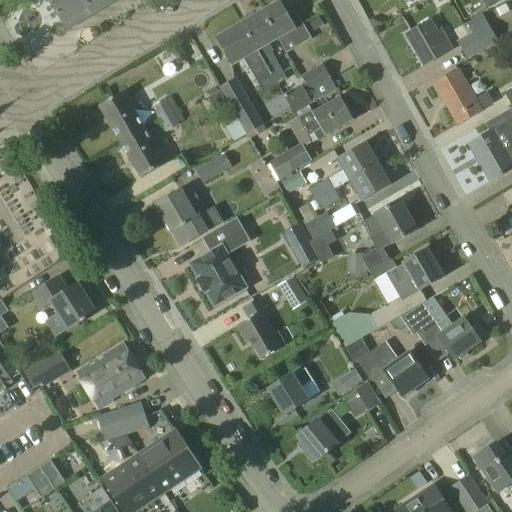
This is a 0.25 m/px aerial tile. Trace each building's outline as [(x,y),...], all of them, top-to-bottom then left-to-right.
[(47,0),(66,31),(117,0),(47,0)] [(506,0),(481,0),(486,10),(506,0)] [(261,13),(276,40),(281,48),(294,40),(298,47),(310,40),(297,17),(290,21),(279,2),(261,13)] [(276,40),(261,13),(241,25),(277,86),(287,81),(272,53),(273,52),(269,44),(276,40)] [(472,33),(458,42),(468,59),(497,42),(488,26),(482,15),(472,21),(477,31),(472,33)] [(441,40),(430,21),(406,35),(424,66),(452,50),(445,38),(441,40)] [(277,86),(241,25),(215,40),(231,66),(244,59),(264,94),(277,86)] [(331,78),(323,64),(302,77),(310,91),(331,78)] [(475,100),(459,71),(435,85),(458,125),(493,105),(487,93),(475,100)] [(220,89),(238,120),(246,134),(247,136),(265,126),(236,79),(220,89)] [(312,104),(301,85),(283,96),(294,114),(312,104)] [(121,142),(144,129),(132,109),(137,106),(127,90),(100,106),(121,142)] [(352,121),(339,99),(313,114),(311,111),(297,119),(312,144),(352,121)] [(173,112),(166,100),(152,107),(160,119),(173,112)] [(176,117),(173,112),(160,119),(167,132),(185,122),(182,115),(176,117)] [(511,119),(493,131),(469,145),(491,182),(511,169),(511,119)] [(155,147),(144,129),(121,142),(142,178),(169,162),(159,145),(155,147)] [(350,181),(378,164),(366,143),(338,160),(344,171),(308,192),(319,211),(340,199),(334,189),(350,180),(350,181)] [(269,163),(281,182),(303,169),(302,167),(312,161),(302,144),(269,163)] [(232,168),(225,155),(197,171),(204,184),(232,168)] [(391,185),(378,164),(350,181),(362,202),(391,185)] [(304,171),(303,169),(281,182),(288,195),(307,184),(301,173),(304,171)] [(511,205),(511,189),(502,195),(509,208),(511,205)] [(201,203),(194,191),(183,197),(179,191),(157,204),(174,233),(175,233),(182,246),(181,246),(182,247),(223,223),(214,208),(196,219),(190,210),(201,203)] [(377,215),(362,224),(370,239),(378,234),(386,248),(393,244),(416,231),(400,202),(377,215)] [(335,228),(327,213),(306,225),(314,239),(335,228)] [(251,242),(238,219),(203,239),(211,254),(192,265),(201,279),(198,281),(205,293),(207,291),(216,306),(246,289),(227,256),(251,242)] [(384,263),(377,249),(363,257),(361,254),(349,255),(350,282),(384,263)] [(400,317),(421,305),(422,306),(427,302),(420,291),(443,279),(427,251),(405,264),(405,265),(391,273),(398,286),(394,288),(400,298),(369,316),(349,314),(332,324),(345,347),(377,330),(400,317)] [(286,308),(304,302),(296,278),(279,284),(286,308)] [(66,293),(58,279),(33,295),(42,309),(51,303),(68,330),(94,314),(76,286),(66,293)] [(265,310),(259,299),(243,308),(249,320),(238,327),(248,343),(251,341),(262,360),(283,348),(262,313),(265,310)] [(421,305),(400,317),(412,336),(417,333),(434,358),(447,349),(455,361),(480,342),(465,321),(443,336),(422,306),(421,305)] [(490,313),(482,319),(487,327),(495,321),(490,313)] [(2,317),(0,314),(0,334),(9,329),(2,317)] [(370,354),(362,339),(346,348),(355,364),(357,363),(372,384),(385,374),(402,397),(427,379),(409,354),(398,362),(384,344),(370,354)] [(0,394),(7,390),(5,386),(11,382),(0,365),(0,353),(5,350),(0,342),(0,394)] [(145,379),(123,345),(77,375),(99,410),(112,402),(111,401),(145,379)] [(52,379),(42,362),(24,373),(33,390),(52,379)] [(312,381),(304,369),(292,377),(292,376),(269,390),(285,415),(308,401),(300,389),(312,381)] [(363,383),(355,370),(331,385),(339,397),(363,383)] [(380,404),(368,384),(343,399),(355,419),(380,404)] [(141,404),(120,411),(124,425),(145,418),(141,404)] [(340,421),(332,410),(318,422),(317,421),(299,437),(308,447),(303,451),(314,463),(318,460),(319,460),(337,445),(347,436),(336,424),(340,421)] [(124,425),(120,411),(99,418),(103,432),(124,425)] [(138,456),(163,494),(200,470),(174,431),(138,456)] [(511,463),(510,465),(496,445),(475,459),(498,493),(511,484),(511,485),(511,463)] [(136,511),(163,494),(138,456),(100,480),(107,491),(107,492),(108,494),(109,493),(116,504),(115,504),(116,506),(117,506),(121,511),(136,511)] [(50,461),(39,469),(54,491),(66,483),(50,461)] [(42,499),(54,491),(39,469),(27,477),(42,499)] [(476,511),(486,505),(468,479),(451,490),(466,511),(476,511)] [(449,511),(433,487),(396,511),(449,511)] [(90,511),(116,511),(104,492),(101,489),(84,501),(86,504),(90,511)]
